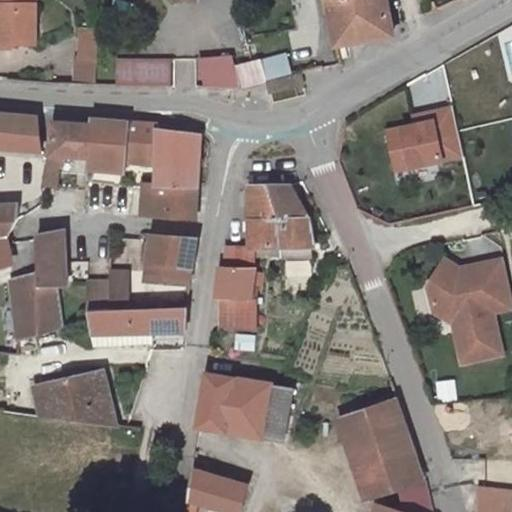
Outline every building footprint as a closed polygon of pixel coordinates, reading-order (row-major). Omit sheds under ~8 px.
[(0,0),(0,50),(31,52),(32,14),(25,13),(25,0),(0,0)] [(392,35),(391,25),(386,0),(331,0),(339,46),(392,35)] [(96,33),(80,33),(79,60),(96,61),(96,33)] [(120,59),(120,68),(173,70),(174,61),(120,59)] [(205,89),(241,90),(233,61),(207,62),(205,89)] [(241,90),(267,85),(260,62),(249,63),(235,68),(241,90)] [(173,89),(173,70),(120,68),(120,87),(173,89)] [(300,76),(267,85),(270,93),(302,85),(300,76)] [(454,107),(417,115),(419,126),(438,122),(447,161),(465,157),(454,107)] [(38,121),(0,117),(0,152),(44,155),(38,121)] [(126,162),(129,124),(93,121),(90,125),(92,126),(89,160),(88,160),(87,171),(121,173),(122,162),(126,162)] [(44,171),(48,172),(56,172),(64,170),(64,158),(88,160),(89,160),(92,126),(90,125),(51,122),(44,171)] [(419,126),(391,133),(400,172),(428,165),(447,161),(438,122),(419,126)] [(159,127),(129,124),(126,162),(157,164),(160,131),(159,127)] [(157,164),(163,164),(199,166),(200,136),(160,131),(157,164)] [(199,166),(163,164),(161,183),(197,186),(199,166)] [(150,217),(152,182),(144,182),(142,217),(150,217)] [(196,219),(197,186),(161,183),(152,182),(150,217),(196,219)] [(293,184),(272,185),(283,247),(283,261),(316,261),(317,244),(315,220),(293,184)] [(228,248),(228,268),(258,268),(259,248),(283,247),(272,185),(253,185),(252,247),(228,248)] [(0,240),(7,239),(18,220),(19,205),(0,205),(0,240)] [(37,276),(40,276),(57,274),(67,273),(66,233),(60,233),(35,237),(37,276)] [(146,282),(191,286),(197,239),(153,234),(146,282)] [(0,265),(9,263),(7,239),(0,240),(0,265)] [(493,266),(475,270),(471,275),(464,270),(448,260),(431,287),(440,325),(456,321),(466,363),(505,354),(496,313),(503,311),(493,266)] [(511,280),(507,260),(464,270),(471,275),(475,270),(493,266),(503,311),(511,309),(511,280)] [(224,300),(252,300),(258,268),(228,268),(223,269),(219,300),(224,300)] [(128,272),(110,272),(110,284),(109,309),(111,309),(127,308),(128,272)] [(88,283),(88,310),(109,309),(110,284),(88,283)] [(252,300),(224,300),(220,333),(246,337),(252,300)] [(259,302),(252,300),(246,337),(256,338),(259,302)] [(88,310),(90,323),(94,347),(128,346),(127,334),(186,331),(188,310),(111,314),(111,309),(109,309),(88,310)] [(36,387),(44,416),(55,417),(118,425),(105,371),(36,387)] [(264,421),(271,386),(208,374),(200,429),(261,438),(264,421)] [(457,379),(438,383),(442,402),(461,398),(457,379)] [(291,389),(271,386),(264,421),(285,423),(291,389)] [(374,500),(426,482),(397,401),(345,419),(374,500)] [(197,454),(190,500),(228,511),(239,511),(246,488),(206,478),(208,457),(197,454)] [(482,511),(499,511),(505,489),(469,482),(467,508),(482,511)]
